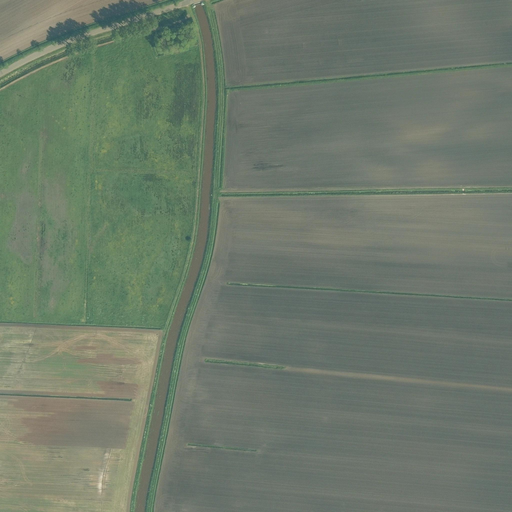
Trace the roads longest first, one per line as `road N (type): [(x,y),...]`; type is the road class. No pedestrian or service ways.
road 1 (track): [(147,511),(213,226),(220,93),(207,0)]
road 2 (track): [(130,511),(162,334),(194,230),(202,86),(187,1)]
road 3 (tertiary): [(0,73),(65,41),(193,0)]
